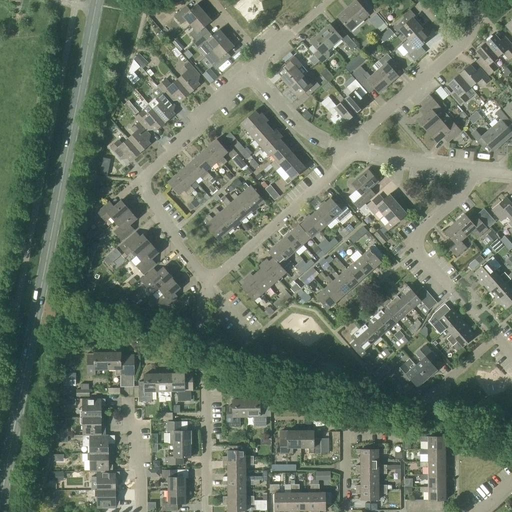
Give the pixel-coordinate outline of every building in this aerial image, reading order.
[(349,31),(367,15),(355,1),(337,17),(349,31)] [(182,8),(173,16),(181,25),(186,20),(190,25),(204,13),(197,5),(187,13),(182,8)] [(194,29),(188,34),(196,42),(205,34),(202,30),(211,22),(204,13),(190,25),(194,29)] [(381,32),(387,27),(386,26),(388,25),(377,13),(368,21),(376,30),(377,29),(381,32)] [(407,39),(421,27),(413,18),(408,22),(404,18),(392,28),(396,33),(399,30),(407,39)] [(171,26),(179,33),(183,28),(175,21),(171,26)] [(319,33),(331,47),(341,38),(329,25),(319,33)] [(421,27),(407,39),(407,40),(402,44),(403,45),(402,46),(409,54),(408,55),(414,62),(425,52),(420,46),(430,38),(421,27)] [(196,42),(194,44),(198,49),(200,47),(207,55),(212,50),(226,38),(219,30),(209,39),(205,34),(196,42)] [(175,37),(170,32),(166,35),(171,40),(175,37)] [(327,50),(331,47),(319,33),(309,42),(317,51),(313,54),(314,55),(319,61),(321,65),(329,58),(329,53),(327,50)] [(503,45),(495,36),(493,37),(491,36),(486,41),(487,43),(486,44),(497,57),(502,53),(508,60),(511,55),(511,45),(508,41),(503,45)] [(351,50),(356,46),(348,37),(343,41),(351,50)] [(212,50),(207,55),(214,63),(212,66),(216,70),(227,60),(223,55),(233,47),(226,38),(212,50)] [(180,52),(184,47),(176,39),(171,43),(180,52)] [(386,45),(392,53),(399,47),(393,39),(386,45)] [(299,48),(304,54),(311,49),(306,43),(299,48)] [(492,61),(497,57),(486,44),(477,52),(485,61),(479,66),(489,77),(498,68),(492,61)] [(176,58),(181,54),(175,48),(171,52),(176,58)] [(139,54),(133,59),(138,64),(143,58),(139,54)] [(376,71),(387,85),(397,76),(390,68),(395,63),(387,54),(378,62),(382,66),(376,71)] [(319,61),(314,55),(309,59),(314,65),(319,61)] [(288,88),(302,75),(297,70),(302,66),(295,58),(285,66),(289,70),(280,78),(288,88)] [(353,60),(345,68),(350,73),(358,66),(353,60)] [(177,80),(189,93),(199,85),(195,80),(200,76),(189,63),(181,70),(184,74),(177,80)] [(141,77),(147,74),(142,66),(137,69),(141,77)] [(459,75),(470,88),(476,83),(481,88),(490,80),(483,71),(478,75),(470,66),(459,75)] [(387,85),(376,71),(370,76),(366,72),(365,72),(360,67),(352,74),(365,89),(370,85),(378,94),(387,85)] [(134,73),(130,68),(126,77),(133,85),(139,80),(134,73)] [(302,75),(288,88),(297,97),(306,90),(310,95),(320,86),(316,82),(313,84),(309,79),(307,81),(302,75)] [(465,93),(470,88),(459,75),(449,84),(457,94),(452,98),(460,106),(469,98),(465,93)] [(179,102),(189,93),(177,80),(171,85),(167,81),(159,88),(170,100),(175,96),(179,102)] [(343,99),(356,113),(366,104),(357,93),(363,89),(355,80),(346,88),(351,93),(343,99)] [(170,100),(159,88),(158,87),(156,89),(152,92),(152,95),(156,99),(155,100),(159,104),(152,110),(164,123),(174,115),(169,110),(174,105),(170,101),(170,100)] [(308,96),(303,100),(313,112),(317,108),(308,96)] [(427,132),(440,120),(437,115),(442,111),(429,96),(419,104),(427,113),(418,121),(427,132)] [(346,122),(356,113),(343,99),(335,106),(331,101),(324,107),(333,117),(338,112),(346,122)] [(511,101),(502,110),(511,120),(511,101)] [(136,119),(146,130),(150,126),(155,131),(164,123),(152,110),(148,105),(137,115),(134,112),(132,114),(135,117),(134,118),(135,120),(136,119)] [(456,110),(459,116),(465,112),(462,106),(456,110)] [(511,135),(511,133),(507,127),(511,123),(499,109),(495,114),(501,121),(491,129),(503,143),(511,135)] [(248,132),(259,121),(256,118),(259,116),(255,111),(240,123),(248,132)] [(302,115),(307,120),(312,116),(306,111),(302,115)] [(440,120),(427,132),(437,143),(446,134),(451,140),(460,131),(446,115),(441,120),(440,120)] [(355,130),(365,127),(362,117),(352,120),(355,130)] [(150,135),(146,130),(136,119),(135,120),(134,121),(137,124),(130,130),(133,134),(128,139),(140,153),(150,144),(146,139),(150,135)] [(255,140),(269,127),(265,123),(268,121),(268,120),(262,125),(259,121),(248,132),(255,140)] [(262,148),(274,138),(270,134),(273,132),(269,127),(255,140),(262,148)] [(494,151),(503,143),(491,129),(482,138),(476,131),(471,136),(481,146),(486,142),(494,151)] [(231,143),(235,139),(230,133),(225,136),(231,143)] [(271,155),(283,144),(280,139),(282,137),(277,141),(274,138),(262,148),(270,157),(271,155)] [(130,161),(140,153),(128,139),(121,145),(118,141),(110,148),(121,160),(126,156),(130,161)] [(209,147),(223,165),(227,162),(222,157),(228,153),(217,140),(209,147)] [(240,153),(244,149),(238,142),(234,146),(240,153)] [(273,168),(291,152),(283,144),(271,155),(275,160),(270,165),(273,168)] [(220,168),(223,165),(209,147),(200,154),(211,167),(216,163),(220,168)] [(244,149),(240,153),(246,160),(250,156),(244,149)] [(285,171),(298,160),(291,152),(273,168),(276,171),(281,166),(285,171)] [(206,171),(211,167),(200,154),(192,161),(207,179),(211,177),(206,171)] [(241,170),(246,165),(237,155),(232,159),(241,170)] [(254,169),(259,165),(253,159),(249,163),(254,169)] [(298,160),(285,171),(290,176),(285,181),(288,184),(305,169),(298,160)] [(204,182),(207,179),(192,161),(183,169),(194,182),(195,181),(200,177),(204,182)] [(199,186),(195,181),(194,182),(183,169),(176,176),(191,194),(192,193),(195,197),(197,194),(194,191),(193,190),(199,186)] [(358,210),(375,195),(369,189),(378,181),(368,170),(352,184),(362,195),(353,204),(358,210)] [(188,196),(191,194),(176,176),(167,183),(178,196),(183,191),(188,196)] [(244,191),(258,207),(268,198),(254,182),(249,187),(245,183),(241,186),(245,190),(244,191)] [(216,184),(211,188),(216,194),(221,190),(216,184)] [(248,215),(258,207),(244,191),(238,197),(234,193),(230,196),(234,200),(248,215)] [(274,191),(269,195),(274,201),(279,196),(274,191)] [(201,204),(209,198),(206,193),(198,200),(201,204)] [(384,216),(397,204),(389,195),(381,202),(377,198),(361,212),(365,216),(369,212),(372,216),(378,210),(384,216)] [(248,215),(234,200),(230,203),(224,196),(221,200),(223,202),(227,206),(224,208),(238,224),(248,215)] [(321,204),(334,218),(338,223),(351,213),(345,206),(340,210),(330,199),(325,203),(324,201),(321,204)] [(511,221),(511,220),(511,203),(511,204),(507,199),(493,211),(502,222),(508,217),(511,221)] [(115,221),(128,209),(120,201),(111,209),(107,204),(97,213),(105,221),(110,216),(115,221)] [(326,225),(334,218),(321,204),(318,206),(319,208),(314,212),(326,225)] [(397,204),(384,216),(389,222),(384,226),(388,230),(406,214),(397,204)] [(238,224),(224,208),(219,212),(216,208),(212,212),(216,216),(214,217),(228,233),(238,224)] [(128,209),(115,221),(119,226),(113,232),(122,242),(131,233),(126,227),(136,218),(128,209)] [(318,232),(326,225),(314,212),(310,216),(308,215),(306,217),(318,232)] [(228,233),(214,217),(213,218),(209,214),(205,218),(208,222),(204,225),(218,241),(228,233)] [(455,224),(467,237),(473,232),(478,238),(488,230),(478,218),(472,223),(465,215),(455,224)] [(490,216),(484,222),(489,228),(495,222),(490,216)] [(311,239),(318,232),(306,217),(303,220),(304,221),(299,226),(310,238),(311,239)] [(461,242),(467,237),(455,224),(445,232),(452,240),(446,245),(457,257),(467,248),(461,242)] [(302,245),(310,238),(299,226),(299,225),(291,232),(302,245)] [(344,230),(348,234),(353,229),(349,225),(344,229),(344,230)] [(363,227),(356,233),(360,238),(367,232),(363,227)] [(344,230),(344,229),(343,228),(339,231),(339,230),(337,231),(339,234),(336,236),(340,240),(342,238),(348,234),(344,230)] [(382,245),(388,240),(379,230),(373,235),(382,245)] [(294,251),(302,245),(291,232),(283,239),(294,251)] [(100,242),(106,237),(103,233),(96,239),(100,242)] [(136,255),(150,244),(152,242),(144,234),(142,235),(132,244),(128,238),(118,247),(127,256),(130,253),(134,258),(137,256),(136,255)] [(500,252),(507,245),(500,237),(493,244),(500,252)] [(276,245),(286,258),(294,251),(283,239),(276,245)] [(340,247),(343,250),(348,246),(345,242),(340,247)] [(328,251),(332,247),(328,243),(324,247),(328,251)] [(136,255),(137,256),(141,261),(135,266),(143,275),(153,267),(148,261),(158,253),(150,244),(136,255)] [(290,262),(286,258),(276,245),(267,253),(272,258),(273,258),(279,265),(282,269),(290,262)] [(116,248),(103,259),(108,265),(121,255),(116,248)] [(361,256),(372,269),(380,262),(369,249),(361,256)] [(479,264),(484,260),(479,255),(474,259),(479,264)] [(365,276),(372,269),(361,256),(354,263),(365,276)] [(482,284),(495,272),(494,271),(500,266),(492,257),(486,262),(487,263),(474,274),(482,284)] [(286,272),(282,269),(279,265),(273,258),(272,258),(264,265),(277,279),(286,272)] [(328,264),(325,260),(323,258),(318,263),(321,266),(322,266),(324,268),(328,264)] [(306,264),(309,268),(314,264),(310,260),(306,264)] [(357,282),(365,276),(354,263),(346,269),(357,282)] [(305,272),(309,268),(306,264),(301,268),(302,269),(298,272),(301,274),(304,272),(305,272)] [(269,287),(277,279),(264,265),(256,272),(269,287)] [(159,289),(172,277),(163,268),(153,276),(149,272),(140,280),(149,290),(155,285),(159,289)] [(350,289),(357,282),(346,269),(338,276),(350,289)] [(261,294),(269,287),(256,272),(248,279),(261,294)] [(310,277),(311,276),(308,272),(299,279),(303,283),(306,280),(309,283),(313,280),(310,277)] [(490,293),(508,277),(504,273),(499,277),(495,272),(482,284),(490,293)] [(342,296),(350,289),(338,276),(331,283),(342,296)] [(132,286),(137,282),(133,277),(128,282),(132,286)] [(172,277),(159,289),(152,295),(156,299),(155,299),(164,310),(177,300),(172,294),(180,287),(172,279),(172,278),(172,277)] [(498,302),(511,290),(505,284),(510,280),(508,277),(490,293),(498,302)] [(253,301),(261,294),(248,279),(240,287),(253,301)] [(124,292),(131,286),(128,282),(121,288),(124,292)] [(334,302),(342,296),(331,283),(323,289),(334,302)] [(294,293),(300,288),(296,284),(290,289),(294,293)] [(418,298),(414,294),(407,286),(399,294),(412,308),(420,301),(418,298)] [(418,298),(426,291),(422,287),(414,294),(418,298)] [(326,309),(334,302),(323,289),(315,296),(326,309)] [(511,291),(511,290),(498,302),(506,311),(511,305),(511,291)] [(422,302),(429,295),(426,291),(418,298),(420,301),(420,300),(422,302)] [(280,298),(283,303),(290,297),(287,292),(280,298)] [(305,303),(308,302),(310,300),(310,297),(307,293),(301,299),(305,303)] [(404,315),(412,308),(399,294),(391,301),(404,315)] [(424,308),(433,299),(429,295),(422,302),(425,306),(424,308)] [(276,309),(283,303),(280,298),(273,304),(276,309)] [(120,308),(124,304),(119,299),(116,302),(120,308)] [(433,299),(424,308),(421,312),(425,317),(429,310),(437,303),(433,299)] [(396,322),(404,315),(391,301),(383,308),(396,322)] [(267,317),(274,312),(269,307),(263,313),(267,317)] [(387,329),(396,322),(383,308),(375,315),(387,329)] [(446,329),(459,318),(451,309),(438,320),(432,326),(440,335),(446,329)] [(379,336),(387,329),(375,315),(367,322),(379,336)] [(449,343),(467,327),(459,318),(446,329),(451,334),(446,339),(449,343)] [(412,325),(417,330),(421,323),(417,319),(413,325),(412,324),(412,325)] [(371,343),(379,336),(367,322),(359,329),(371,343)] [(412,335),(417,330),(412,325),(407,329),(412,335)] [(467,327),(449,343),(452,346),(457,342),(462,347),(475,336),(467,327)] [(363,350),(371,343),(359,329),(351,336),(356,342),(351,347),(362,359),(367,354),(363,350)] [(398,341),(402,346),(408,341),(403,336),(398,341)] [(397,351),(402,346),(398,341),(393,346),(397,351)] [(415,366),(427,379),(437,370),(429,361),(435,356),(425,345),(415,354),(421,361),(415,366)] [(381,354),(385,358),(390,354),(386,349),(381,354)] [(458,351),(452,358),(462,367),(468,360),(458,351)] [(99,370),(108,370),(107,353),(95,353),(95,354),(87,354),(87,376),(94,376),(94,374),(99,374),(99,370)] [(107,353),(108,370),(115,370),(115,376),(134,375),(134,369),(137,369),(137,356),(121,356),(121,353),(107,353)] [(379,363),(385,358),(381,354),(375,359),(379,363)] [(427,379),(415,366),(410,371),(403,364),(394,372),(404,383),(410,378),(418,387),(427,379)] [(378,369),(373,374),(378,380),(384,375),(378,369)] [(144,374),(144,382),(138,382),(139,402),(152,402),(152,392),(158,391),(157,374),(144,374)] [(171,397),(171,391),(170,374),(157,374),(158,391),(158,398),(171,397)] [(171,391),(178,391),(178,401),(191,401),(190,381),(192,381),(192,374),(184,374),(170,374),(171,391)] [(68,399),(57,399),(58,413),(68,413),(68,399)] [(83,417),(101,417),(101,399),(82,399),(83,417)] [(239,417),(246,417),(246,400),(232,400),(233,408),(227,408),(227,427),(239,427),(239,417)] [(246,400),(246,417),(253,417),(253,427),(265,427),(265,407),(259,407),(259,400),(246,400)] [(83,435),(101,435),(101,417),(83,417),(83,435)] [(187,432),(187,422),(168,423),(168,432),(170,432),(170,445),(174,445),(191,445),(191,431),(187,432)] [(67,442),(67,429),(54,429),(54,442),(67,442)] [(292,449),(300,448),(300,431),(280,431),(281,455),(288,454),(292,454),(292,449)] [(300,431),(300,448),(308,448),(308,454),(313,454),(320,454),(320,439),(313,439),(313,431),(300,431)] [(90,454),(108,454),(108,435),(101,435),(83,435),(83,436),(82,436),(82,446),(90,446),(90,454)] [(323,437),(323,452),(333,452),(333,437),(323,437)] [(445,449),(445,437),(419,437),(419,442),(428,442),(428,449),(445,449)] [(191,445),(174,445),(174,452),(168,452),(168,456),(167,456),(167,465),(183,465),(183,458),(191,457),(191,445)] [(222,461),(253,461),(253,456),(245,456),(245,446),(229,447),(229,451),(227,451),(227,457),(222,457),(222,461)] [(428,462),(445,462),(445,449),(428,449),(419,449),(419,455),(428,455),(428,462)] [(361,460),(378,460),(378,454),(387,454),(387,450),(355,450),(355,454),(361,454),(361,460)] [(97,472),(108,472),(108,454),(90,454),(90,471),(82,471),(82,472),(90,472),(97,472)] [(356,470),(386,470),(386,465),(378,465),(378,460),(361,460),(361,466),(355,466),(356,470)] [(227,471),(245,471),(245,465),(253,465),(253,461),(222,461),(222,466),(227,466),(227,471)] [(428,475),(445,474),(445,462),(428,462),(420,462),(420,467),(428,467),(428,475)] [(147,477),(160,477),(160,469),(147,469),(147,470),(147,477)] [(168,491),(185,491),(185,478),(177,478),(177,470),(161,470),(161,479),(162,479),(162,483),(168,483),(168,491)] [(361,481),(379,481),(378,474),(386,474),(386,470),(356,470),(356,475),(361,474),(361,481)] [(222,481),(253,481),(253,477),(245,476),(245,471),(227,471),(227,477),(222,477),(222,481)] [(97,490),(115,490),(115,472),(108,472),(97,472),(97,490)] [(315,481),(330,481),(330,472),(315,472),(315,481)] [(445,487),(445,474),(428,475),(420,475),(420,480),(428,480),(428,487),(445,487)] [(228,491),(245,491),(245,485),(253,485),(253,481),(222,481),(222,486),(227,485),(228,491)] [(391,490),(391,489),(391,486),(379,485),(379,481),(361,481),(361,486),(356,486),(356,490),(391,490)] [(269,493),(279,493),(279,485),(269,485),(269,493)] [(290,511),(294,511),(294,485),(290,485),(290,494),(285,494),(285,511),(291,511),(290,511)] [(305,511),(305,493),(299,493),(299,485),(294,485),(294,511),(299,511),(305,511)] [(310,511),(314,511),(315,485),(310,485),(311,493),(305,493),(305,511),(311,511),(310,511)] [(315,485),(314,511),(319,511),(325,511),(325,493),(319,493),(319,485),(315,485)] [(445,487),(428,487),(420,487),(420,492),(428,492),(428,500),(436,500),(443,501),(445,501),(445,487)] [(391,490),(356,490),(356,494),(361,494),(361,500),(379,500),(379,494),(393,494),(393,489),(391,489),(391,490)] [(115,490),(97,490),(97,509),(115,509),(115,497),(117,497),(118,495),(118,493),(117,491),(115,491),(115,490)] [(185,491),(168,491),(168,499),(162,499),(162,511),(177,511),(177,504),(185,504),(185,491)] [(254,501),(254,496),(245,497),(245,491),(228,491),(228,497),(222,497),(223,501),(254,501)] [(45,494),(42,505),(53,508),(56,497),(45,494)] [(279,511),(285,511),(285,494),(274,494),(274,511),(279,511)] [(421,511),(421,500),(414,500),(413,511),(421,511)] [(443,511),(443,501),(436,500),(435,511),(443,511)] [(254,501),(223,501),(223,506),(228,506),(228,511),(246,511),(245,505),(253,505),(256,505),(256,510),(259,510),(259,511),(266,511),(266,501),(254,501)]
